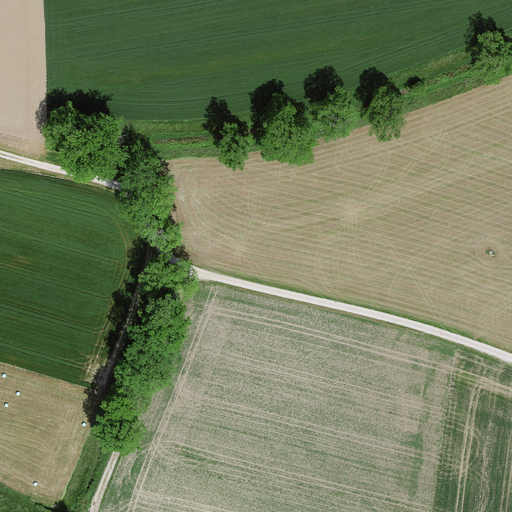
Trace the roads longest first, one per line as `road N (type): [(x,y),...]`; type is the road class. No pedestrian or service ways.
road 1 (track): [(511,358),(388,317),(189,268),(160,248),(131,193),(0,151)]
road 2 (track): [(189,268),(95,511)]
